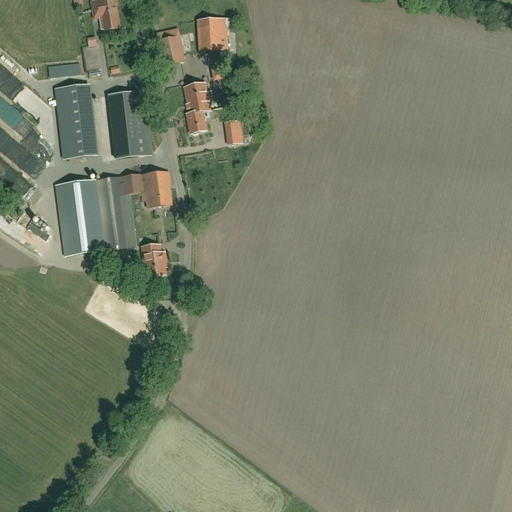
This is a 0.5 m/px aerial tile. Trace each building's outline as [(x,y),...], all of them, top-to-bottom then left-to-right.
[(94,20),(99,20),(101,31),(104,31),(104,32),(120,30),(115,0),(99,0),(100,2),(92,4),(93,13),(94,20)] [(235,19),(197,21),(199,54),(228,52),(227,26),(235,25),(235,19)] [(157,34),(163,67),(185,63),(178,30),(157,34)] [(97,64),(96,44),(86,45),(87,65),(97,64)] [(222,74),(225,73),(224,67),(212,70),(215,81),(224,79),(222,74)] [(207,131),(203,114),(211,112),(209,103),(207,104),(205,95),(207,94),(205,85),(185,90),(190,116),(187,117),(191,134),(193,136),(197,135),(198,133),(207,131)] [(64,161),(90,158),(82,88),(56,91),(64,161)] [(4,100),(3,101),(0,97),(0,114),(2,117),(11,107),(4,100)] [(17,108),(8,118),(47,152),(45,154),(47,156),(52,150),(44,143),(49,136),(17,108)] [(10,129),(18,137),(22,133),(14,125),(10,129)] [(240,129),(225,129),(225,143),(240,143),(240,129)] [(151,157),(149,141),(133,143),(135,159),(151,157)] [(172,206),(169,184),(171,184),(169,173),(96,182),(58,187),(67,258),(136,249),(129,196),(146,194),(148,209),(148,210),(172,206)] [(160,255),(159,247),(142,249),(146,279),(165,277),(163,263),(165,263),(164,254),(160,255)]
